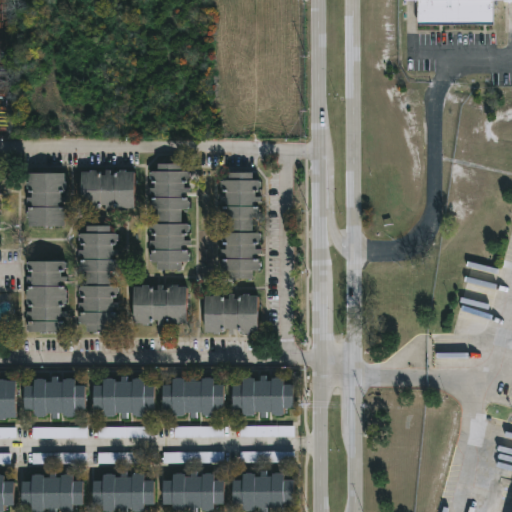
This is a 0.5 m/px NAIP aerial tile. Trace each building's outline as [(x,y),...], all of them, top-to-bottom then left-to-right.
[(511,1),(494,2),(494,26),(416,26),(416,2),(405,2),(404,0),(511,0),(511,1)] [(183,163),(183,171),(190,172),(190,178),(189,178),(189,182),(186,182),(186,187),(191,187),(191,192),(186,192),(186,194),(184,193),(184,197),(189,197),(189,201),(191,201),(191,209),(183,209),(183,223),(191,225),(191,231),(189,231),(189,235),(185,235),(185,240),(191,240),(191,245),(184,246),(184,250),(189,250),(189,254),(191,254),(191,260),(189,260),(189,262),(183,262),(183,269),(159,269),(159,262),(153,262),(153,260),(151,260),(152,250),(157,250),(157,246),(151,245),(151,240),(156,240),(156,235),(152,235),(151,225),(159,223),(159,209),(152,209),(153,197),(157,197),(157,193),(151,192),(151,187),(156,187),(156,183),(152,183),(152,178),(151,178),(151,172),(152,170),(159,170),(159,163),(183,163)] [(126,169),(126,171),(135,171),(134,208),(127,208),(127,210),(121,210),(121,208),(116,208),(116,204),(111,204),(111,209),(106,209),(106,204),(99,204),(99,208),(97,208),(97,210),(91,210),(91,208),(82,208),(82,171),(97,169),(97,171),(99,171),(99,175),(107,175),(107,169),(111,170),(111,174),(118,175),(118,171),(121,171),(121,169),(126,169)] [(65,172),(65,181),(67,181),(67,187),(66,187),(65,192),(62,192),(62,197),(67,197),(67,201),(62,201),(62,203),(60,203),(60,206),(65,206),(65,211),(67,211),(67,217),(65,217),(65,226),(29,225),(29,217),(27,217),(27,211),(29,211),(29,206),(33,206),(33,203),(27,202),(27,197),(32,197),(32,192),(29,192),(29,187),(27,187),(29,172),(65,172)] [(254,172),(254,179),(260,180),(261,181),(260,192),(257,192),(257,196),(261,196),(261,202),(257,202),(256,205),(260,205),(261,216),(260,216),(260,218),(254,218),(254,232),(260,232),(260,234),(261,234),(260,244),(257,244),(257,248),(262,248),(262,254),(257,254),(257,259),(260,259),(261,268),(260,268),(260,270),(254,270),(254,278),(230,278),(230,270),(224,270),(224,269),(222,269),(223,258),(228,258),(228,255),(222,254),(222,249),(227,249),(227,244),(223,244),(222,234),(230,232),(230,218),(224,218),(224,206),(228,206),(228,202),(222,201),(222,196),(227,196),(227,191),(223,191),(223,187),(222,187),(222,181),(223,179),(230,179),(230,172),(254,172)] [(111,225),(111,233),(119,234),(119,240),(118,240),(118,245),(114,245),(114,249),(120,249),(120,254),(114,254),(114,256),(113,256),(113,259),(118,259),(118,264),(120,264),(120,271),(112,271),(112,286),(120,287),(120,293),(118,293),(118,298),(114,298),(114,302),(120,302),(120,307),(113,308),(113,312),(118,312),(118,317),(120,317),(120,322),(118,322),(118,324),(111,324),(111,331),(88,331),(88,324),(82,324),(82,322),(80,322),(81,312),(86,312),(86,309),(80,307),(80,302),(85,302),(85,298),(81,297),(80,287),(88,286),(88,271),(81,271),(81,259),(86,259),(86,256),(79,255),(79,250),(85,250),(85,245),(81,245),(81,240),(80,240),(80,234),(81,233),(87,233),(87,225),(111,225)] [(65,260),(67,261),(67,268),(65,268),(65,271),(62,271),(62,276),(67,276),(67,281),(62,281),(60,286),(65,286),(65,290),(67,290),(67,303),(65,303),(65,307),(62,307),(62,311),(68,311),(68,316),(62,316),(60,317),(60,321),(66,321),(66,324),(67,324),(67,331),(27,331),(27,324),(29,324),(29,321),(33,321),(33,317),(27,316),(27,312),(32,312),(32,306),(29,306),(29,303),(27,303),(27,289),(29,289),(29,286),(33,286),(33,282),(27,281),(27,276),(32,276),(32,271),(29,271),(29,268),(27,268),(27,261),(65,260)] [(179,284),(179,286),(188,286),(187,323),(179,323),(179,326),(173,326),(173,323),(168,323),(168,320),(164,320),(164,324),(159,324),(159,320),(152,320),(152,323),(150,323),(149,325),(144,325),(144,323),(134,323),(135,286),(150,285),(150,286),(152,286),(152,290),(159,290),(159,285),(164,285),(164,290),(171,290),(171,286),(173,286),(173,284),(179,284)] [(250,294),(250,295),(259,295),(259,332),(250,332),(250,334),(244,334),(244,332),(240,332),(239,329),(235,329),(235,333),(230,333),(230,329),(223,329),(223,332),(221,332),(221,334),(215,334),(215,332),(206,332),(206,295),(221,294),(221,295),(223,295),(223,299),(230,299),(230,294),(235,294),(235,299),(240,299),(240,295),(250,294)] [(271,381),(273,381),(273,378),(276,377),(282,377),(285,378),(285,384),(295,384),(295,408),(285,408),(285,415),(282,416),(273,415),(273,412),(267,412),(267,417),(266,417),(261,417),(261,412),(254,411),(253,415),(245,415),(245,414),(244,414),(244,409),(234,409),(234,385),(244,385),(244,378),(247,377),(253,377),(256,378),(256,381),(262,381),(262,375),(267,375),(267,381),(271,381)] [(128,376),(128,382),(134,382),(134,379),(136,378),(143,378),(145,379),(145,385),(156,385),(155,409),(146,409),(146,416),(144,417),(137,417),(134,416),(134,413),(128,413),(128,418),(122,418),(122,413),(116,413),(116,416),(114,416),(114,417),(107,417),(105,416),(105,410),(95,410),(95,386),(104,386),(104,379),(107,379),(107,378),(113,378),(116,379),(116,382),(122,382),(122,376),(128,376)] [(197,376),(197,381),(203,381),(203,378),(206,377),(212,377),(215,378),(215,385),(225,385),(225,409),(215,409),(215,415),(213,417),(206,417),(203,416),(203,413),(197,413),(197,418),(192,418),(192,412),(186,412),(186,415),(183,415),(183,417),(176,417),(174,415),(174,409),(164,409),(164,385),(174,385),(174,379),(176,379),(176,378),(183,378),(185,379),(185,381),(191,381),(191,376),(197,376)] [(58,377),(58,382),(64,382),(64,379),(67,378),(73,378),(76,379),(76,386),(86,386),(86,410),(76,410),(76,416),(74,417),(67,417),(64,417),(64,414),(58,413),(58,419),(53,419),(53,413),(47,413),(47,416),(44,416),(44,418),(38,417),(35,416),(35,410),(25,410),(25,386),(35,386),(35,380),(38,380),(38,378),(44,378),(47,380),(47,382),(53,382),(53,377),(58,377)] [(0,379),(17,381),(16,418),(7,418),(6,421),(1,421),(1,419),(0,419),(0,379)] [(223,437),(223,427),(180,428),(180,438),(223,437)] [(240,437),(262,437),(263,427),(240,427),(240,437)] [(183,453),(163,453),(164,463),(183,463),(183,453)] [(268,475),(268,477),(274,477),(274,474),(283,473),(286,474),(286,480),(296,480),(296,504),(286,504),(286,510),(283,511),(276,511),(271,510),(271,508),(268,508),(268,511),(262,511),(262,508),(253,508),(253,509),(251,509),(251,511),(246,511),(246,510),(243,510),(243,505),(235,505),(235,481),(242,481),(242,473),(251,472),(256,474),(256,476),(262,476),(262,471),(267,471),(268,475)] [(128,472),(128,478),(134,478),(134,475),(136,474),(143,474),(145,475),(145,481),(156,481),(155,505),(146,505),(146,511),(134,511),(134,509),(128,509),(128,511),(122,511),(122,509),(116,509),(116,511),(105,511),(105,506),(95,506),(95,482),(104,482),(104,475),(107,475),(107,474),(113,474),(116,475),(116,478),(122,478),(122,472),(128,472)] [(198,472),(198,478),(204,478),(204,475),(207,473),(213,473),(216,475),(216,481),(226,481),(226,505),(216,505),(216,511),(204,511),(204,509),(198,509),(198,511),(193,511),(193,509),(187,509),(187,511),(184,511),(175,511),(175,505),(165,505),(165,481),(175,481),(175,475),(177,475),(177,474),(184,474),(187,475),(187,477),(193,477),(193,472),(198,472)] [(56,473),(56,478),(62,478),(62,475),(65,474),(71,474),(74,475),(74,482),(84,482),(84,506),(74,506),(74,511),(62,511),(62,509),(56,509),(56,511),(51,511),(51,509),(45,509),(45,511),(33,511),(33,506),(23,506),(23,482),(33,482),(33,476),(36,476),(36,474),(42,474),(45,475),(45,478),(51,478),(51,473),(56,473)] [(0,511),(0,474),(2,474),(4,475),(4,482),(15,482),(14,506),(5,506),(5,511),(0,511)]
